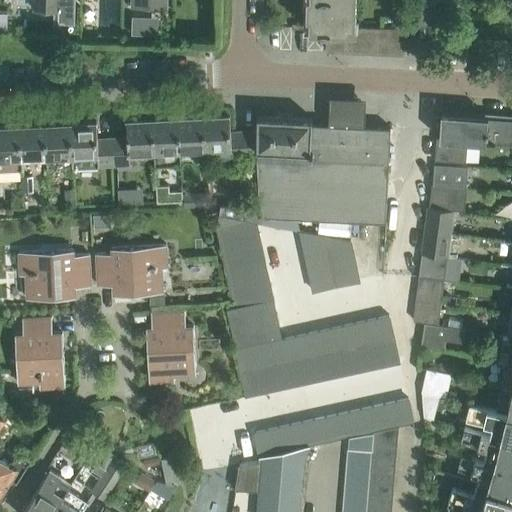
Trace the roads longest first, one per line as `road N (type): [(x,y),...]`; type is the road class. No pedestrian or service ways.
road 1 (residential): [(243,77),(511,81)]
road 2 (residential): [(0,86),(243,77)]
road 3 (unknown): [(397,300),(298,308),(274,230)]
road 4 (residential): [(83,393),(128,390),(124,310),(79,313)]
road 5 (unknown): [(417,396),(265,412)]
road 6 (residential): [(10,511),(83,393)]
